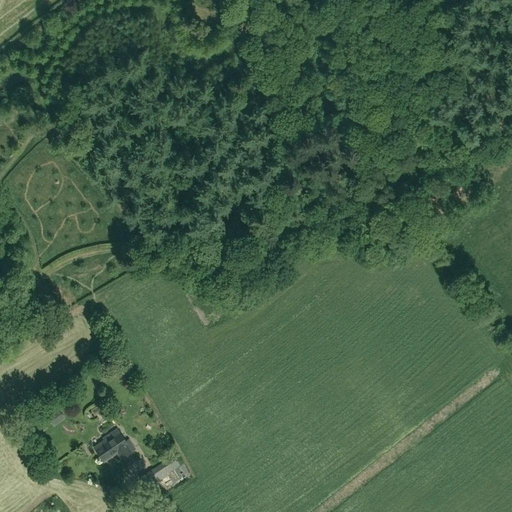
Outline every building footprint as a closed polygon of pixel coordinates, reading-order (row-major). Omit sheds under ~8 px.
[(99,408),(108,419),(113,414),(104,404),(99,408)] [(57,412),(47,419),(51,424),(61,417),(57,412)] [(37,427),(30,433),(37,442),(44,437),(37,427)] [(125,441),(116,429),(104,437),(106,440),(94,448),(103,461),(119,450),(123,456),(132,450),(129,445),(126,447),(123,443),(125,441)] [(179,465),(173,456),(153,469),(160,480),(168,475),(166,473),(179,465)]
